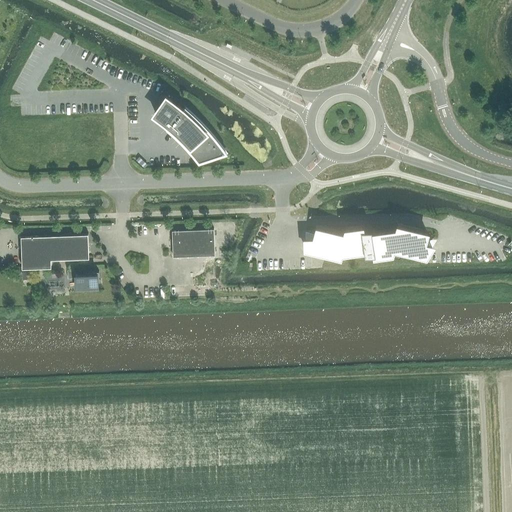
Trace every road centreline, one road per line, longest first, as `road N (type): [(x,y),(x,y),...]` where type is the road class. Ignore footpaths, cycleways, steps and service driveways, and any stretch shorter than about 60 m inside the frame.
road 1 (unclassified): [(287,177),(24,186),(0,179)]
road 2 (unclassified): [(511,164),(460,140),(429,65),(387,38)]
road 3 (secondary): [(247,76),(90,0)]
road 4 (unclassified): [(356,0),(333,22),(295,31),(223,0)]
